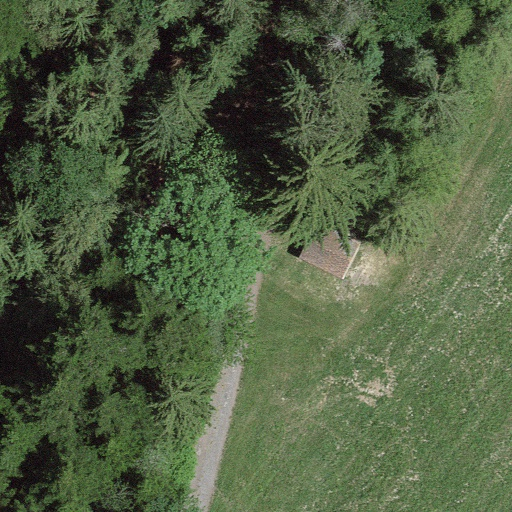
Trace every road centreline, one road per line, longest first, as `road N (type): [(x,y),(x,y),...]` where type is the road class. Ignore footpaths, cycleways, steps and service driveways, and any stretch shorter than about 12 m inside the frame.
road 1 (unclassified): [(293,42),(215,423),(189,511)]
road 2 (track): [(0,248),(277,118)]
